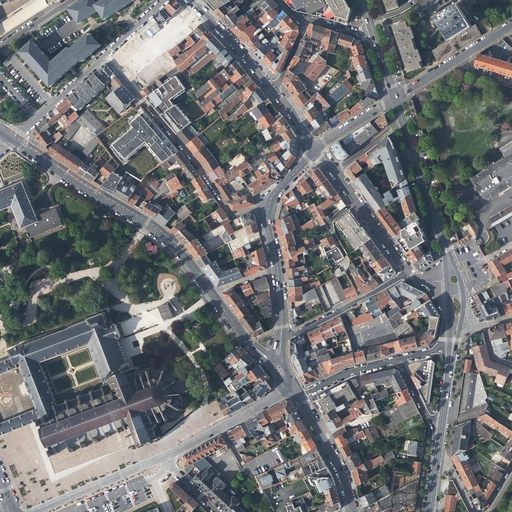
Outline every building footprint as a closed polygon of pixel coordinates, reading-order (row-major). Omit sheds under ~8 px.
[(0,37),(54,3),(52,0),(37,0),(0,24),(0,37)] [(104,0),(98,4),(96,6),(92,0),(85,0),(70,10),(78,23),(89,16),(99,10),(105,18),(116,11),(132,0),(104,0)] [(172,16),(182,7),(177,2),(174,0),(173,0),(165,8),(172,16)] [(203,0),(209,6),(215,12),(233,0),(203,0)] [(228,9),(225,6),(215,12),(223,20),(232,11),(237,6),(242,3),(245,0),(237,0),(230,6),(231,7),(228,9)] [(265,13),(266,15),(274,9),(278,6),(274,2),(272,0),(267,0),(260,6),(261,7),(263,6),(267,11),(265,13)] [(282,0),(292,10),(295,11),(311,1),(310,0),(282,0)] [(338,14),(328,0),(310,0),(311,1),(295,11),(298,12),(337,21),(338,14)] [(350,10),(344,0),(328,0),(338,14),(337,21),(347,24),(350,10)] [(384,0),(388,11),(398,7),(396,1),(397,0),(384,0)] [(456,5),(440,14),(435,17),(440,25),(439,26),(442,32),(444,31),(449,40),(452,38),(470,27),(464,19),(465,18),(464,15),(462,12),(461,13),(456,5)] [(239,10),(237,6),(232,11),(223,20),(232,29),(240,22),(250,14),(253,11),(251,9),(238,19),(234,14),(239,10)] [(172,16),(165,8),(163,10),(154,18),(156,20),(160,26),(172,16)] [(182,9),(176,15),(193,31),(198,25),(188,15),(182,9)] [(276,12),(274,9),(266,15),(260,20),(265,25),(263,27),(265,29),(271,23),(279,15),(276,12)] [(271,23),(276,28),(280,24),(283,21),(288,16),(285,13),(282,11),(279,15),(271,23)] [(253,17),(250,14),(240,22),(232,29),(239,37),(249,29),(246,26),(246,23),(253,17)] [(281,26),(284,28),(292,22),(289,18),(288,16),(283,21),(280,24),(276,28),(275,28),(272,31),(275,35),(277,34),(276,32),(275,32),(277,30),(278,30),(280,28),(280,27),(281,26)] [(286,33),(285,36),(294,41),(296,37),(298,33),(297,27),(292,22),(284,28),(287,31),(288,32),(286,33)] [(421,68),(419,61),(421,61),(417,50),(415,50),(411,38),(413,38),(410,27),(408,28),(406,22),(393,26),(396,36),(405,61),(408,72),(421,68)] [(150,36),(160,30),(156,24),(146,30),(150,36)] [(201,24),(192,32),(185,39),(188,42),(183,46),(181,43),(178,46),(182,52),(192,46),(200,38),(208,31),(203,27),(201,24)] [(470,27),(452,38),(456,44),(458,43),(461,47),(483,34),(479,27),(476,28),(475,24),(470,27)] [(253,26),(249,29),(239,37),(243,40),(247,45),(258,35),(263,31),(261,29),(259,30),(258,31),(253,26)] [(322,28),(316,26),(314,33),(312,38),(319,40),(319,41),(320,41),(322,42),(326,30),(322,28)] [(260,38),(258,35),(247,45),(248,46),(250,49),(253,46),(259,41),(272,31),(275,28),(274,27),(273,28),(272,27),(261,36),(260,38)] [(165,47),(169,52),(178,46),(181,43),(183,41),(185,39),(192,32),(188,28),(165,47)] [(329,30),(326,30),(322,42),(321,48),(328,50),(330,44),(332,31),(329,30)] [(187,53),(174,61),(177,66),(178,68),(183,63),(186,60),(214,37),(210,34),(208,31),(200,38),(202,40),(196,45),(187,53)] [(330,44),(336,46),(339,33),(335,32),(332,31),(330,44)] [(88,34),(70,51),(68,49),(51,65),(31,44),(19,54),(27,62),(40,76),(50,87),(69,69),(79,60),(81,62),(92,52),(98,46),(88,34)] [(352,48),(354,38),(348,36),(342,34),(338,43),(352,48)] [(279,40),(276,36),(273,39),(269,41),(266,43),(255,53),(259,57),(262,60),(271,52),(266,47),(268,45),(270,47),(279,40)] [(281,42),(281,43),(288,50),(289,52),(293,45),(294,41),(285,36),(283,40),(281,42)] [(213,52),(217,55),(225,48),(222,45),(217,40),(214,37),(186,60),(183,63),(178,68),(179,69),(182,74),(187,80),(212,59),(216,56),(212,54),(194,68),(196,70),(192,73),(188,69),(184,72),(183,71),(206,52),(204,50),(208,47),(213,52)] [(262,43),(259,41),(253,46),(250,49),(252,50),(255,53),(266,43),(269,41),(273,39),(271,37),(267,40),(266,38),(262,41),(263,42),(262,43)] [(454,45),(456,44),(452,38),(449,40),(433,50),(438,61),(457,49),(454,45)] [(300,44),(299,48),(308,51),(311,52),(311,50),(312,45),(310,45),(310,44),(302,40),(300,44)] [(350,60),(353,59),(364,55),(362,48),(361,44),(360,42),(355,43),(354,44),(354,46),(352,48),(355,56),(350,57),(350,60)] [(275,48),(282,55),(288,50),(281,43),(275,48)] [(181,53),(182,52),(178,46),(169,52),(169,53),(173,60),(175,59),(175,57),(174,55),(179,51),(181,53)] [(226,67),(227,69),(236,61),(231,55),(226,49),(225,48),(217,55),(216,56),(212,59),(218,66),(223,62),(226,67)] [(307,53),(308,51),(299,48),(298,50),(296,54),(296,56),(294,57),(302,60),(304,60),(305,58),(306,56),(309,57),(310,54),(307,53)] [(273,50),(271,52),(262,60),(266,64),(269,68),(275,61),(278,59),(272,53),(274,51),(273,50)] [(278,64),(275,61),(269,68),(272,70),(275,74),(280,73),(283,66),(289,52),(288,50),(282,55),(278,58),(281,61),(278,64)] [(163,60),(159,64),(163,68),(167,73),(170,71),(177,66),(174,61),(173,60),(169,53),(162,59),(163,60)] [(491,57),(479,54),(478,57),(477,61),(475,66),(511,76),(511,56),(510,59),(511,61),(509,63),(491,57)] [(320,55),(305,73),(309,76),(313,80),(314,81),(322,70),(326,64),(326,61),(320,55)] [(357,69),(358,69),(368,66),(366,59),(364,55),(353,59),(357,69)] [(301,61),(302,60),(294,57),(293,59),(288,67),(288,69),(289,70),(291,72),(295,65),(299,60),(301,61)] [(227,79),(230,77),(232,75),(232,74),(241,67),(238,63),(236,61),(227,69),(226,67),(225,68),(221,71),(227,79)] [(146,89),(124,63),(118,68),(130,81),(135,77),(145,89),(146,89)] [(110,81),(112,79),(115,77),(105,65),(103,66),(102,67),(99,69),(110,81)] [(368,66),(358,69),(362,82),(371,79),(372,77),(370,71),(368,66)] [(230,77),(234,82),(246,73),(243,70),(241,67),(232,74),(232,75),(230,77)] [(106,86),(111,82),(110,81),(99,69),(98,71),(95,74),(105,85),(106,86)] [(292,96),(294,98),(305,90),(307,89),(306,88),(305,86),(313,80),(309,76),(302,82),(298,76),(293,73),(291,72),(289,70),(286,75),(286,76),(283,83),(284,84),(286,86),(290,92),(292,96)] [(248,76),(246,73),(234,82),(232,84),(235,88),(249,77),(248,76)] [(305,73),(298,76),(302,82),(309,76),(305,73)] [(100,90),(105,85),(95,74),(93,75),(90,78),(100,90)] [(182,74),(146,100),(151,105),(155,110),(158,113),(192,88),(187,80),(182,74)] [(327,93),(328,95),(344,83),(347,79),(350,77),(346,75),(327,93)] [(116,84),(114,86),(117,89),(123,85),(119,81),(115,77),(112,79),(116,84)] [(140,93),(145,89),(135,77),(130,81),(140,93)] [(367,90),(365,96),(367,97),(371,99),(376,101),(377,100),(378,96),(376,88),(372,77),(371,79),(362,82),(354,86),(367,90)] [(96,94),(100,90),(90,78),(89,79),(85,83),(92,90),(96,94)] [(353,88),(347,79),(344,83),(349,90),(351,93),(353,88)] [(211,87),(207,82),(195,92),(193,94),(192,95),(195,100),(211,87)] [(71,96),(67,99),(75,107),(72,109),(75,112),(78,109),(79,110),(96,94),(92,90),(85,83),(78,89),(76,91),(76,93),(74,95),(73,94),(71,96)] [(220,88),(219,87),(214,91),(216,92),(200,104),(202,108),(210,101),(220,94),(229,87),(226,83),(220,88)] [(246,96),(248,98),(252,94),(259,88),(255,84),(254,83),(245,90),(238,97),(240,101),(246,96)] [(330,106),(349,90),(344,83),(328,95),(324,99),(330,106)] [(236,89),(235,88),(232,84),(229,87),(220,94),(224,99),(236,89)] [(128,92),(123,85),(106,99),(119,114),(135,100),(128,92)] [(146,88),(146,89),(145,89),(140,93),(143,96),(145,98),(156,91),(155,89),(153,91),(151,88),(148,90),(146,88)] [(257,101),(257,100),(264,95),(261,91),(259,88),(252,94),(248,98),(244,105),(247,108),(250,106),(247,103),(254,97),(257,101)] [(312,97),(305,90),(294,98),(293,99),(296,103),(300,109),(301,108),(309,101),(312,97)] [(319,112),(314,106),(305,113),(304,114),(307,119),(310,122),(313,120),(319,115),(330,106),(324,99),(317,92),(312,97),(309,101),(313,105),(315,103),(314,102),(316,100),(318,100),(322,105),(322,108),(320,109),(321,110),(319,112)] [(220,94),(210,101),(214,106),(224,99),(220,94)] [(257,100),(260,104),(267,99),(264,95),(257,100)] [(240,101),(238,96),(218,112),(221,117),(225,114),(231,110),(240,101)] [(71,107),(72,109),(75,107),(67,99),(57,109),(63,117),(64,115),(63,114),(71,107)] [(251,111),(258,120),(269,112),(267,109),(265,106),(270,102),(269,101),(267,99),(260,104),(251,111)] [(366,102),(364,101),(362,99),(359,103),(364,108),(369,105),(376,101),(371,99),(366,102)] [(212,108),(214,106),(210,101),(202,108),(206,113),(208,111),(210,113),(213,110),(212,108)] [(305,113),(314,106),(313,105),(309,101),(301,108),(305,113)] [(172,130),(176,135),(193,122),(177,102),(160,116),(172,130)] [(348,108),(346,109),(351,116),(357,112),(364,108),(359,103),(350,111),(348,108)] [(52,120),(49,116),(45,120),(50,127),(57,122),(60,120),(63,117),(57,109),(53,112),(57,116),(54,118),(52,120)] [(345,120),(351,116),(346,109),(336,115),(338,120),(341,118),(343,121),(345,120)] [(95,137),(96,137),(102,133),(105,130),(103,128),(103,127),(88,110),(79,117),(71,124),(67,127),(69,129),(63,136),(67,141),(80,124),(93,140),(95,137)] [(162,163),(178,152),(174,148),(161,132),(157,126),(154,122),(152,119),(151,120),(143,110),(129,122),(134,128),(111,148),(122,163),(136,150),(145,142),(162,163)] [(75,112),(67,119),(71,124),(79,117),(75,112)] [(267,129),(274,123),(276,122),(283,117),(280,114),(273,118),(269,112),(258,120),(265,130),(267,129)] [(371,125),(379,132),(383,129),(388,125),(384,114),(376,121),(372,124),(371,125)] [(63,129),(59,132),(63,136),(69,129),(67,127),(71,124),(67,119),(64,115),(63,117),(60,120),(65,127),(63,129)] [(325,122),(319,115),(313,120),(310,122),(312,125),(316,129),(325,122)] [(333,125),(338,120),(336,115),(325,122),(316,129),(311,133),(312,134),(313,136),(318,137),(332,128),(331,126),(333,125)] [(280,136),(282,135),(286,132),(282,127),(287,123),(283,117),(276,122),(274,123),(278,128),(276,130),(280,136)] [(45,132),(50,127),(45,120),(32,132),(34,135),(36,138),(44,132),(45,132)] [(372,124),(370,122),(363,127),(355,132),(358,136),(371,125),(372,124)] [(291,129),(287,123),(282,127),(286,132),(291,129)] [(189,127),(187,126),(182,130),(176,135),(180,139),(185,146),(196,137),(199,135),(191,125),(189,127)] [(339,141),(332,146),(331,151),(337,159),(343,160),(356,151),(379,132),(371,125),(358,136),(347,145),(343,148),(339,141)] [(270,136),(267,129),(265,130),(262,132),(267,141),(275,138),(273,134),(270,136)] [(270,145),(274,153),(277,151),(280,149),(296,136),(291,129),(286,132),(282,135),(283,136),(286,141),(281,144),(279,142),(280,141),(279,139),(270,145)] [(48,137),(45,132),(44,132),(36,138),(41,144),(49,137),(48,137)] [(54,143),(56,143),(63,136),(59,132),(59,133),(57,135),(55,136),(55,137),(57,140),(55,141),(54,143)] [(342,140),(347,145),(358,136),(355,132),(348,136),(346,137),(342,140)] [(288,151),(282,156),(283,158),(285,159),(286,161),(293,155),(295,157),(296,142),(296,136),(280,149),(281,151),(283,149),(284,149),(286,148),(288,151)] [(375,146),(366,153),(374,166),(380,162),(381,164),(382,164),(383,164),(384,164),(384,163),(384,161),(393,187),(396,184),(405,177),(396,149),(395,144),(389,137),(387,136),(375,146)] [(53,142),(51,140),(49,137),(41,144),(43,146),(47,151),(50,148),(48,146),(53,142)] [(81,152),(88,157),(90,154),(95,148),(100,142),(96,137),(95,137),(93,140),(91,141),(81,152)] [(204,147),(196,137),(185,146),(190,152),(193,156),(204,147)] [(511,141),(499,149),(502,153),(506,150),(509,155),(511,153),(511,141)] [(62,148),(56,143),(50,148),(47,151),(55,157),(61,148),(62,148)] [(211,155),(204,147),(193,156),(197,159),(200,164),(211,155)] [(83,163),(62,148),(61,148),(55,157),(64,163),(77,172),(83,163)] [(505,158),(471,178),(481,195),(490,197),(511,183),(511,153),(509,155),(506,150),(502,153),(505,158)] [(178,163),(182,167),(189,163),(184,156),(180,151),(178,152),(163,162),(162,163),(166,169),(174,163),(175,165),(178,163)] [(270,162),(274,168),(279,175),(282,172),(285,168),(278,159),(274,153),(267,156),(270,162)] [(374,166),(366,153),(361,157),(357,161),(360,166),(366,161),(369,167),(368,168),(369,170),(374,166)] [(215,159),(211,155),(200,164),(204,169),(208,175),(220,167),(215,159)] [(282,159),(283,158),(282,156),(281,157),(278,159),(285,168),(287,170),(292,162),(292,161),(293,159),(295,157),(293,155),(286,161),(285,159),(284,160),(282,159)] [(267,165),(270,162),(267,156),(261,158),(276,180),(278,178),(280,176),(279,175),(274,168),(271,170),(267,165)] [(254,173),(258,179),(265,188),(276,180),(261,158),(259,160),(261,164),(260,164),(263,168),(258,171),(257,171),(254,173)] [(246,161),(235,169),(239,175),(241,178),(252,170),(246,161)] [(362,169),(360,166),(357,161),(352,165),(348,168),(347,174),(353,182),(358,178),(355,175),(362,169)] [(83,163),(77,172),(81,174),(85,177),(91,169),(83,163)] [(104,175),(108,178),(111,174),(115,170),(107,163),(100,172),(104,175)] [(194,170),(189,163),(182,167),(188,175),(190,173),(191,175),(195,172),(194,170)] [(97,166),(95,164),(91,169),(85,177),(89,180),(93,182),(99,173),(96,170),(98,166),(97,166)] [(223,173),(220,167),(208,175),(210,178),(213,182),(218,178),(217,177),(223,173)] [(302,185),(309,178),(311,176),(319,168),(318,168),(316,168),(313,168),(300,181),(302,185)] [(311,176),(318,186),(320,184),(327,180),(319,168),(311,176)] [(80,181),(82,179),(69,170),(67,172),(80,181)] [(111,192),(114,194),(124,176),(115,170),(101,187),(104,188),(107,190),(108,190),(110,192),(111,192)] [(224,186),(235,177),(231,172),(230,170),(225,174),(226,175),(220,180),(218,178),(213,182),(233,211),(255,205),(251,199),(248,194),(234,200),(224,186)] [(167,196),(169,195),(175,191),(178,190),(180,188),(182,187),(173,172),(164,178),(166,182),(172,191),(171,192),(167,195),(167,196)] [(156,182),(147,174),(144,179),(154,189),(158,184),(156,182)] [(364,174),(358,178),(353,182),(366,199),(366,198),(368,200),(367,200),(376,213),(381,209),(385,207),(391,204),(385,193),(381,196),(378,192),(376,193),(375,192),(378,190),(378,189),(377,188),(376,187),(375,187),(364,174)] [(191,182),(198,192),(205,186),(203,182),(199,177),(192,182),(191,182)] [(397,190),(400,197),(401,201),(411,194),(409,189),(406,180),(405,177),(396,184),(397,190)] [(310,179),(309,178),(302,185),(307,193),(307,194),(313,190),(313,189),(307,182),(310,179)] [(254,196),(265,188),(258,179),(247,186),(254,196)] [(323,188),(321,190),(328,200),(338,194),(332,186),(327,180),(320,184),(323,188)] [(124,183),(122,181),(121,182),(114,194),(121,198),(128,202),(133,193),(134,192),(135,190),(132,188),(130,191),(128,190),(128,189),(125,187),(124,188),(122,186),(124,183)] [(303,195),(307,193),(302,185),(300,181),(294,187),(296,191),(298,191),(299,193),(301,192),(303,195)] [(0,210),(12,205),(22,228),(26,226),(28,233),(27,233),(29,236),(30,236),(31,238),(63,225),(56,209),(36,217),(30,203),(22,183),(2,192),(0,192),(0,210)] [(140,185),(135,190),(141,195),(149,201),(153,196),(140,185)] [(204,202),(213,197),(209,191),(205,186),(198,192),(200,196),(204,202)] [(389,190),(385,193),(391,204),(394,202),(398,200),(400,203),(401,201),(400,197),(394,199),(391,192),(393,190),(392,188),(389,190)] [(283,198),(282,201),(287,210),(299,204),(291,190),(287,194),(283,198)] [(139,197),(133,193),(128,202),(130,204),(134,206),(139,197)] [(324,209),(341,199),(338,194),(328,200),(316,207),(326,223),(346,206),(342,201),(336,206),(338,209),(330,215),(328,216),(325,213),(326,212),(324,209)] [(411,194),(401,201),(407,217),(409,216),(414,212),(416,210),(414,203),(411,194)] [(153,202),(151,201),(142,211),(144,212),(146,213),(155,219),(159,213),(163,217),(170,209),(166,205),(163,208),(153,202)] [(212,210),(214,212),(221,208),(216,201),(213,202),(216,208),(212,210)] [(138,209),(142,211),(148,205),(144,202),(138,209)] [(316,228),(317,228),(325,224),(326,223),(316,207),(314,204),(309,207),(316,219),(312,221),(315,226),(316,228)] [(177,212),(184,219),(186,218),(189,215),(191,213),(185,205),(182,207),(177,212)] [(511,205),(489,219),(486,230),(495,224),(511,214),(511,205)] [(393,219),(385,207),(381,209),(376,213),(380,218),(384,224),(393,219)] [(217,217),(222,225),(228,222),(230,221),(224,213),(221,208),(214,212),(211,214),(214,219),(217,217)] [(159,213),(155,219),(165,227),(176,213),(170,209),(163,217),(159,213)] [(360,248),(371,240),(366,233),(362,227),(361,228),(359,225),(360,225),(349,210),(333,222),(346,240),(340,243),(347,256),(354,252),(360,248)] [(177,219),(180,223),(181,222),(184,219),(177,212),(176,213),(179,217),(177,219)] [(419,219),(414,212),(409,216),(411,220),(413,223),(408,227),(402,230),(403,231),(401,232),(412,249),(423,243),(426,241),(423,236),(424,235),(421,230),(422,229),(420,226),(419,225),(420,224),(418,221),(419,219)] [(245,227),(247,227),(256,222),(254,216),(250,214),(242,217),(245,227)] [(294,214),(291,216),(278,221),(277,225),(280,237),(297,228),(299,227),(298,224),(295,226),(291,219),(295,217),(294,214)] [(397,224),(393,219),(384,224),(389,230),(393,237),(401,232),(403,231),(402,230),(408,227),(413,223),(411,220),(409,216),(407,217),(397,224)] [(297,228),(280,237),(284,251),(295,246),(297,245),(303,242),(299,234),(315,226),(312,221),(312,220),(299,227),(297,228)] [(467,225),(471,233),(473,237),(475,240),(476,237),(478,228),(473,220),(467,225)] [(184,225),(181,222),(180,223),(171,231),(175,235),(183,228),(186,226),(185,225),(184,225)] [(234,232),(228,222),(222,225),(229,236),(234,232)] [(249,234),(258,232),(256,222),(247,227),(249,234)] [(221,236),(226,244),(228,243),(232,241),(229,236),(222,225),(212,231),(202,236),(205,241),(218,235),(221,236)] [(189,235),(183,228),(175,235),(183,241),(186,245),(196,240),(190,234),(189,235)] [(328,247),(335,244),(333,240),(331,236),(320,241),(325,252),(328,251),(326,246),(328,247)] [(466,237),(459,242),(460,245),(461,245),(469,240),(466,237)] [(298,252),(295,246),(284,251),(286,261),(303,253),(307,251),(316,247),(313,238),(305,241),(307,247),(306,247),(305,247),(300,249),(300,251),(298,252)] [(197,239),(196,240),(186,245),(197,260),(206,255),(208,254),(197,239)] [(235,239),(232,241),(228,243),(232,252),(239,249),(235,239)] [(261,243),(260,239),(251,243),(241,248),(243,255),(244,257),(249,255),(247,249),(261,243)] [(364,257),(366,256),(377,249),(371,240),(360,248),(363,253),(362,254),(364,257)] [(422,249),(428,245),(426,241),(423,243),(412,249),(406,253),(409,258),(413,264),(418,261),(417,260),(424,255),(420,249),(421,248),(422,249)] [(228,258),(218,263),(220,266),(235,258),(232,252),(228,243),(226,244),(222,246),(228,258)] [(339,250),(337,247),(332,249),(328,251),(325,252),(329,261),(333,259),(335,263),(343,258),(340,253),(339,250)] [(235,259),(243,255),(241,248),(239,249),(232,252),(235,258),(235,259)] [(250,265),(248,266),(248,268),(251,275),(264,270),(267,265),(262,248),(252,253),(254,261),(255,260),(255,261),(254,262),(253,263),(254,264),(250,265)] [(368,263),(370,266),(383,257),(377,249),(366,256),(369,262),(368,263)] [(511,253),(510,251),(504,254),(497,258),(502,266),(511,259),(511,253)] [(433,262),(430,252),(426,255),(424,255),(417,260),(418,261),(413,264),(419,271),(423,268),(429,265),(430,263),(433,262)] [(305,259),(304,257),(303,253),(286,261),(287,270),(293,269),(293,268),(294,268),(294,266),(295,265),(295,262),(298,262),(298,261),(305,259)] [(208,258),(206,255),(197,260),(203,268),(214,262),(213,260),(212,260),(209,257),(208,258)] [(374,268),(377,273),(389,265),(383,257),(370,266),(372,269),(374,268)] [(237,263),(235,259),(235,258),(220,266),(218,263),(217,261),(214,262),(203,268),(209,276),(215,284),(217,287),(232,282),(243,277),(240,271),(239,268),(233,270),(232,267),(237,263)] [(506,271),(502,266),(497,258),(488,263),(489,265),(495,275),(496,276),(503,273),(506,271)] [(355,282),(362,294),(372,289),(368,283),(366,284),(362,281),(353,269),(355,268),(352,263),(349,265),(348,268),(351,273),(353,274),(357,281),(355,282)] [(377,273),(384,281),(395,274),(395,273),(389,265),(377,273)] [(305,269),(305,267),(303,268),(300,269),(293,269),(287,270),(288,280),(301,278),(308,276),(306,269),(305,269)] [(248,268),(240,271),(243,277),(248,276),(251,275),(248,268)] [(356,269),(355,268),(353,269),(362,281),(366,284),(368,283),(372,289),(379,285),(371,277),(368,272),(367,270),(365,272),(369,277),(366,279),(358,268),(356,269)] [(312,275),(308,276),(301,278),(288,280),(289,288),(303,286),(307,285),(306,280),(313,278),(312,275)] [(373,275),(371,277),(379,285),(381,283),(373,275)] [(341,303),(347,300),(343,291),(337,278),(336,276),(334,278),(331,280),(341,303)] [(259,291),(269,288),(267,282),(265,278),(250,283),(253,291),(258,290),(259,291)] [(404,295),(411,299),(415,301),(426,294),(420,291),(410,286),(404,283),(402,282),(396,285),(387,290),(394,300),(401,297),(400,295),(404,295)] [(491,286),(497,297),(499,295),(502,293),(505,292),(506,288),(504,284),(503,283),(499,282),(495,284),(491,286)] [(254,293),(253,291),(250,283),(246,285),(241,286),(243,290),(246,298),(248,297),(248,296),(254,293)] [(311,284),(307,285),(303,286),(289,288),(290,295),(304,294),(303,290),(306,289),(312,287),(311,284)] [(329,308),(320,286),(319,286),(315,288),(318,297),(321,303),(324,311),(328,309),(329,308)] [(353,286),(343,291),(347,300),(348,301),(350,300),(358,296),(355,289),(353,286)] [(492,296),(490,298),(491,300),(493,299),(496,297),(490,287),(487,289),(492,296)] [(308,303),(309,302),(318,297),(315,288),(309,291),(304,294),(290,295),(290,302),(301,301),(301,300),(306,300),(308,303)] [(245,304),(236,293),(234,289),(223,293),(223,294),(229,303),(235,311),(244,305),(245,304)] [(376,296),(381,308),(381,309),(386,306),(385,305),(389,303),(391,303),(392,304),(395,310),(394,310),(385,314),(387,318),(398,312),(396,309),(399,307),(394,300),(387,290),(381,294),(376,296)] [(473,297),(478,307),(491,300),(490,298),(486,290),(481,292),(473,297)] [(258,303),(260,302),(270,297),(270,292),(256,297),(257,299),(258,303)] [(502,293),(499,295),(506,315),(511,313),(511,309),(509,304),(507,305),(502,293)] [(414,309),(429,299),(426,294),(415,301),(412,303),(406,307),(409,312),(414,309)] [(494,302),(496,308),(498,311),(500,317),(506,315),(499,295),(497,297),(496,297),(493,299),(494,302)] [(358,318),(355,319),(350,321),(352,324),(354,326),(373,319),(382,313),(380,309),(381,308),(376,296),(363,302),(361,303),(363,306),(365,307),(367,307),(370,313),(365,315),(365,313),(357,316),(358,318)] [(266,318),(272,316),(270,297),(260,302),(266,318)] [(312,307),(321,303),(318,297),(309,302),(312,307)] [(490,304),(494,302),(493,299),(491,300),(478,307),(480,310),(485,319),(488,321),(500,317),(498,311),(496,308),(492,310),(490,304)] [(423,310),(417,311),(419,316),(431,317),(440,317),(437,313),(432,304),(430,301),(421,307),(423,310)] [(174,318),(168,304),(158,307),(164,322),(174,318)] [(250,313),(244,305),(235,311),(238,315),(241,319),(250,313)] [(302,305),(291,311),(292,319),(304,313),(303,312),(301,313),(300,310),(304,308),(302,305)] [(406,317),(408,320),(410,319),(417,316),(419,316),(417,311),(417,309),(406,317)] [(355,319),(351,310),(346,313),(350,321),(355,319)] [(361,331),(388,319),(387,318),(385,314),(384,312),(382,313),(373,319),(354,326),(352,324),(351,324),(354,333),(360,331),(361,331)] [(401,316),(398,312),(387,318),(388,319),(392,328),(399,325),(397,322),(396,320),(397,319),(401,316)] [(254,318),(250,313),(241,319),(248,329),(253,336),(255,336),(261,334),(264,332),(260,322),(256,325),(255,324),(255,323),(253,320),(252,320),(252,319),(254,318)] [(117,343),(115,339),(119,337),(114,324),(107,327),(106,326),(103,318),(104,317),(103,315),(102,315),(99,316),(99,317),(97,318),(96,317),(94,318),(94,319),(91,320),(90,319),(88,320),(88,321),(9,351),(12,359),(0,363),(0,374),(21,366),(29,387),(35,403),(37,409),(0,423),(0,435),(40,420),(52,415),(52,417),(53,416),(53,417),(115,394),(116,392),(114,388),(112,387),(109,377),(130,369),(129,367),(129,366),(128,363),(126,364),(125,362),(126,361),(119,342),(117,343)] [(345,330),(340,317),(330,322),(335,335),(335,336),(338,334),(338,333),(345,330)] [(431,317),(429,333),(435,337),(438,325),(440,317),(431,317)] [(410,327),(407,324),(405,321),(401,325),(400,324),(399,325),(392,328),(395,333),(397,337),(410,327)] [(328,338),(335,335),(330,322),(320,327),(325,341),(329,340),(328,338)] [(511,345),(508,346),(509,349),(511,349),(511,329),(510,322),(503,324),(505,333),(507,333),(507,334),(510,333),(511,339),(510,341),(511,345)] [(507,342),(505,333),(503,324),(490,327),(489,330),(492,346),(507,342)] [(325,345),(327,344),(325,341),(320,327),(309,333),(311,340),(313,344),(312,345),(316,352),(318,357),(329,353),(327,350),(326,348),(319,350),(316,343),(323,341),(325,345)] [(426,331),(422,335),(427,345),(432,340),(435,337),(429,333),(426,331)] [(306,342),(311,340),(309,333),(292,340),(292,344),(292,356),(303,350),(301,345),(302,345),(303,343),(306,341),(306,342)] [(395,333),(367,340),(369,348),(380,346),(399,340),(397,337),(395,333)] [(472,347),(485,343),(482,333),(478,334),(469,336),(469,341),(468,347),(471,347),(472,347)] [(414,335),(415,337),(417,347),(427,345),(422,335),(417,336),(417,335),(414,335)] [(415,337),(399,341),(403,351),(409,350),(417,347),(415,337)] [(350,345),(349,339),(343,341),(338,342),(337,342),(338,346),(341,345),(342,348),(350,345)] [(394,346),(396,353),(403,351),(399,341),(399,340),(380,346),(382,356),(390,354),(388,347),(394,346)] [(507,342),(492,346),(493,348),(494,354),(500,358),(502,351),(507,350),(509,349),(508,346),(507,342)] [(483,357),(488,355),(485,343),(472,347),(475,356),(474,356),(475,360),(483,357)] [(292,362),(316,352),(312,345),(307,347),(303,350),(292,356),(292,360),(292,362)] [(226,359),(229,363),(243,350),(241,348),(240,346),(226,359)] [(369,348),(363,350),(366,360),(374,358),(382,356),(380,346),(369,348)] [(349,354),(332,359),(336,370),(345,366),(351,364),(355,363),(353,353),(351,348),(349,349),(349,351),(349,354)] [(232,367),(232,366),(246,355),(244,352),(243,350),(229,363),(232,367)] [(363,350),(353,353),(355,363),(361,362),(366,360),(363,350)] [(329,353),(318,357),(316,352),(292,362),(294,365),(295,369),(298,373),(299,376),(312,370),(311,368),(318,364),(331,358),(330,355),(329,353)] [(249,357),(246,355),(232,366),(234,369),(239,366),(242,370),(246,367),(253,360),(249,357)] [(489,361),(489,360),(488,355),(483,357),(475,360),(475,361),(476,364),(477,368),(481,366),(483,366),(484,365),(485,364),(489,361)] [(474,356),(467,356),(466,361),(464,372),(479,374),(478,371),(478,370),(473,370),(472,369),(471,369),(471,365),(471,363),(476,364),(475,361),(475,360),(474,356)] [(318,364),(324,376),(336,370),(332,359),(331,358),(318,364)] [(424,402),(430,399),(432,379),(435,363),(430,360),(423,362),(416,372),(425,380),(426,383),(422,386),(418,389),(424,402)] [(497,375),(501,365),(489,360),(489,361),(485,364),(484,365),(483,366),(481,366),(477,368),(478,370),(478,371),(482,370),(487,371),(487,372),(497,375)] [(215,368),(218,373),(223,368),(220,364),(215,368)] [(312,370),(299,376),(303,383),(308,384),(324,376),(318,364),(311,368),(312,370)] [(505,367),(501,365),(497,375),(495,381),(504,384),(510,368),(505,367)] [(251,382),(252,382),(253,381),(255,380),(265,374),(262,370),(259,366),(249,373),(238,381),(236,379),(227,386),(231,392),(232,394),(233,393),(236,391),(241,388),(239,383),(242,381),(242,382),(244,380),(245,380),(248,378),(251,382)] [(224,383),(227,386),(236,379),(238,381),(249,373),(247,370),(246,367),(242,370),(239,372),(240,374),(232,380),(230,379),(224,383)] [(157,439),(160,438),(159,436),(159,435),(159,433),(158,433),(157,431),(156,431),(155,431),(154,431),(153,428),(154,428),(155,427),(156,425),(156,423),(155,421),(158,421),(159,423),(161,422),(160,420),(165,418),(165,421),(168,420),(167,417),(169,417),(171,417),(172,417),(174,416),(175,414),(176,413),(176,412),(176,410),(176,409),(179,411),(180,409),(177,407),(179,406),(180,405),(182,403),(182,402),(182,400),(182,399),(181,398),(180,397),(181,396),(180,394),(188,391),(189,390),(190,388),(191,386),(191,385),(190,382),(189,381),(188,380),(186,379),(185,379),(184,379),(176,382),(175,380),(174,380),(174,378),(174,377),(173,376),(172,375),(170,373),(169,373),(168,373),(166,373),(165,373),(164,374),(166,371),(164,370),(162,373),(161,372),(160,371),(159,370),(158,370),(157,370),(155,370),(153,371),(152,372),(150,373),(149,370),(146,371),(147,374),(143,375),(142,373),(140,374),(141,376),(138,377),(137,376),(137,375),(136,374),(135,374),(134,373),(133,373),(132,374),(131,371),(134,370),(133,368),(130,369),(109,377),(112,387),(114,388),(116,392),(115,394),(53,417),(53,416),(52,417),(52,415),(40,420),(41,423),(51,451),(52,455),(60,453),(60,452),(69,449),(71,453),(74,452),(73,447),(82,444),(84,449),(86,448),(85,443),(94,440),(96,444),(99,443),(97,439),(107,435),(108,437),(111,436),(110,434),(119,431),(120,433),(123,432),(122,430),(127,428),(129,435),(127,436),(128,438),(130,437),(133,445),(130,446),(131,447),(131,449),(134,448),(134,449),(136,449),(136,447),(139,446),(139,448),(141,447),(141,445),(143,445),(143,444),(143,443),(147,441),(148,442),(149,443),(150,442),(151,443),(153,443),(153,441),(156,440),(156,442),(158,441),(157,439)] [(226,371),(223,368),(218,373),(220,376),(226,371)] [(396,393),(397,393),(407,389),(402,379),(398,371),(393,369),(384,371),(371,375),(375,385),(389,381),(391,383),(396,393)] [(229,375),(226,371),(220,376),(223,380),(229,375)] [(421,384),(425,380),(416,372),(412,376),(415,382),(418,389),(422,386),(421,384)] [(488,396),(479,374),(464,372),(463,378),(456,426),(472,420),(473,419),(479,417),(486,414),(484,412),(486,409),(489,405),(487,402),(485,400),(488,396)] [(256,383),(253,381),(252,382),(256,387),(259,385),(261,383),(269,379),(267,377),(265,374),(255,380),(256,383)] [(376,388),(375,385),(371,375),(364,376),(360,377),(362,385),(369,384),(370,389),(376,388)] [(263,387),(268,391),(273,385),(271,382),(269,379),(261,383),(259,385),(262,388),(263,387)] [(314,403),(318,409),(352,390),(350,389),(346,382),(327,392),(327,391),(312,399),(314,403)] [(253,390),(253,391),(262,398),(268,391),(263,387),(262,388),(259,385),(256,387),(253,390)] [(241,396),(239,396),(247,406),(256,401),(246,391),(244,388),(242,390),(242,391),(244,394),(241,397),(241,396)] [(248,390),(246,391),(256,401),(262,398),(253,391),(252,392),(250,389),(248,391),(248,390)] [(397,393),(402,404),(412,399),(409,393),(407,389),(397,393)] [(356,398),(352,390),(318,409),(320,412),(322,416),(335,409),(348,402),(347,399),(349,396),(350,398),(348,400),(349,401),(356,398)] [(226,397),(232,394),(231,392),(221,398),(224,405),(227,403),(229,403),(232,410),(231,410),(228,412),(228,413),(229,415),(247,406),(239,396),(236,391),(233,393),(235,396),(228,401),(226,397)] [(231,410),(227,403),(224,405),(221,398),(217,400),(224,415),(228,413),(228,412),(231,410)] [(347,410),(348,411),(350,410),(358,406),(359,408),(366,404),(363,399),(351,406),(352,407),(347,410)] [(368,405),(367,405),(372,414),(375,414),(379,413),(372,399),(370,400),(371,402),(368,404),(368,405)] [(391,427),(419,413),(415,405),(412,399),(402,404),(390,409),(386,411),(385,412),(387,415),(389,416),(392,422),(389,423),(391,427)] [(285,411),(287,415),(295,410),(290,401),(285,401),(268,410),(273,419),(275,422),(284,417),(282,414),(284,413),(284,412),(284,411),(285,411)] [(350,405),(348,402),(335,409),(322,416),(324,420),(326,423),(338,417),(336,412),(336,411),(339,411),(350,405)] [(370,415),(372,414),(367,405),(366,404),(359,408),(362,414),(366,415),(362,411),(364,410),(366,410),(369,415),(370,415)] [(350,410),(354,419),(358,417),(362,414),(359,408),(358,406),(350,410)] [(268,422),(273,419),(268,410),(266,411),(264,412),(268,422)] [(290,422),(292,425),(300,419),(295,410),(287,415),(286,416),(288,418),(287,419),(287,420),(287,421),(287,422),(288,422),(289,423),(290,422)] [(338,417),(326,423),(328,428),(330,432),(354,419),(350,410),(348,411),(348,412),(350,415),(341,420),(339,416),(338,417)] [(263,425),(268,422),(264,412),(259,415),(257,416),(263,425)] [(510,442),(505,447),(511,452),(511,431),(489,416),(486,414),(479,417),(499,430),(499,429),(511,437),(511,436),(511,439),(510,442)] [(265,431),(268,435),(271,433),(269,428),(268,425),(266,427),(264,428),(263,427),(263,425),(257,416),(254,418),(249,420),(246,422),(249,427),(255,437),(259,435),(258,432),(256,432),(256,431),(256,430),(258,429),(265,431)] [(292,436),(298,433),(305,428),(300,419),(292,425),(288,428),(291,433),(285,434),(286,438),(292,436)] [(467,445),(472,420),(456,426),(452,457),(464,451),(470,448),(475,445),(473,442),(467,445)] [(486,440),(490,438),(491,434),(475,420),(473,429),(486,440)] [(244,430),(249,427),(246,422),(244,423),(238,426),(234,428),(243,443),(245,442),(242,436),(246,434),(244,430)] [(370,442),(372,446),(381,441),(374,425),(369,428),(364,430),(370,442)] [(239,452),(245,448),(243,443),(234,428),(231,430),(227,432),(233,442),(236,440),(239,445),(236,447),(239,452)] [(298,433),(303,442),(311,438),(308,433),(305,428),(298,433)] [(346,432),(352,442),(356,440),(353,435),(350,430),(348,431),(346,432)] [(362,431),(359,432),(353,435),(356,440),(365,436),(362,431)] [(276,441),(272,433),(271,433),(268,435),(261,439),(264,443),(266,447),(276,441)] [(349,444),(343,434),(334,438),(340,449),(349,444)] [(201,459),(228,445),(222,435),(184,455),(185,468),(187,467),(193,464),(201,459)] [(299,444),(304,454),(316,447),(313,442),(311,438),(303,442),(299,444)] [(358,443),(356,440),(352,442),(349,444),(340,449),(345,458),(353,455),(351,450),(354,449),(352,446),(358,443)] [(408,454),(422,456),(423,448),(424,442),(413,441),(412,445),(409,445),(408,454)] [(510,461),(511,458),(511,452),(505,447),(504,448),(501,446),(497,450),(500,453),(499,454),(504,457),(501,461),(507,465),(510,461)] [(280,483),(286,480),(288,484),(297,480),(302,478),(326,466),(320,455),(316,447),(304,454),(297,458),(287,462),(284,464),(273,469),(280,483)] [(287,462),(280,448),(277,449),(284,464),(287,462)] [(391,450),(387,453),(383,455),(382,456),(383,458),(386,463),(395,458),(391,450)] [(365,459),(367,462),(371,460),(372,461),(382,456),(383,455),(382,452),(381,451),(373,456),(372,455),(365,459)] [(467,459),(464,451),(452,457),(454,462),(466,459),(467,459)] [(353,455),(345,458),(352,471),(363,464),(357,453),(353,455)] [(242,458),(243,460),(245,463),(252,460),(251,456),(244,455),(242,458)] [(384,460),(383,458),(382,456),(372,461),(371,460),(367,462),(363,464),(352,471),(354,478),(356,486),(368,480),(366,471),(371,468),(372,468),(378,465),(378,464),(384,460)] [(218,475),(201,459),(193,464),(195,466),(200,471),(212,482),(218,475)] [(468,463),(466,459),(454,462),(457,468),(463,479),(473,474),(470,468),(471,468),(469,462),(468,463)] [(412,472),(420,473),(420,468),(421,462),(416,461),(415,465),(413,465),(412,472)] [(505,471),(495,464),(493,466),(488,475),(498,481),(502,475),(505,471)] [(332,477),(326,466),(302,478),(309,492),(312,497),(321,493),(334,486),(332,477)] [(200,471),(193,480),(203,489),(218,503),(227,511),(230,511),(238,505),(240,503),(233,497),(228,493),(226,495),(222,491),(228,484),(218,475),(212,482),(200,471)] [(266,472),(255,477),(262,490),(273,486),(269,479),(269,476),(269,475),(268,475),(267,475),(266,472)] [(476,480),(473,474),(463,479),(464,482),(468,489),(474,486),(478,484),(477,483),(476,480)] [(382,511),(381,511),(397,511),(407,507),(415,503),(416,503),(419,480),(391,494),(386,485),(380,488),(382,492),(385,497),(377,501),(382,511)] [(452,511),(454,511),(455,501),(456,498),(455,496),(459,494),(453,480),(448,480),(446,501),(444,511),(452,511)] [(182,498),(186,502),(191,497),(182,489),(174,482),(170,487),(180,496),(177,499),(178,500),(179,500),(182,498)] [(483,493),(483,494),(486,500),(492,492),(496,485),(491,482),(485,492),(483,492),(483,493)] [(323,497),(325,503),(327,508),(339,502),(337,494),(334,486),(321,493),(322,497),(323,497)] [(471,494),(476,491),(474,486),(468,489),(471,494)] [(371,492),(359,498),(361,508),(377,501),(385,497),(382,492),(374,496),(371,492)] [(483,494),(473,500),(477,508),(481,508),(485,503),(486,500),(483,494)] [(291,500),(292,501),(295,508),(300,506),(303,511),(307,511),(311,510),(313,508),(311,506),(307,509),(301,495),(291,500)] [(184,505),(190,511),(191,511),(192,511),(199,505),(194,500),(191,497),(186,502),(184,505)] [(303,511),(300,506),(295,508),(292,501),(286,504),(289,511),(288,511),(303,511)] [(327,508),(328,511),(332,511),(339,509),(341,507),(339,502),(327,508)] [(321,511),(328,511),(327,508),(325,503),(318,506),(321,511)]
